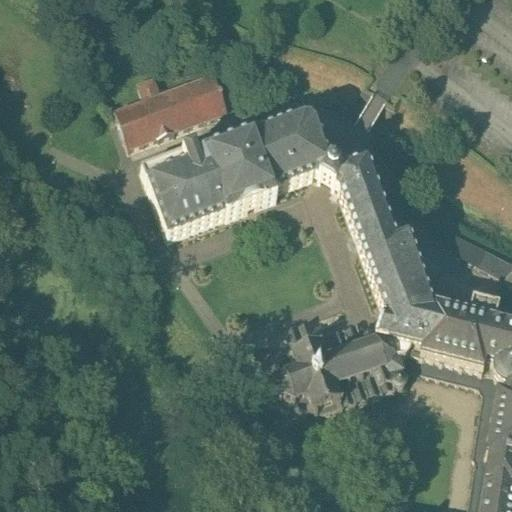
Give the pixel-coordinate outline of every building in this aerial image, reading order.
[(188,91),(160,101),(153,83),(137,89),(143,107),(115,118),(115,117),(113,118),(114,120),(117,128),(123,146),(124,146),(127,154),(126,154),(127,156),(129,156),(129,155),(157,145),(157,146),(158,146),(158,145),(172,140),(172,141),(174,140),(173,139),(201,129),(222,122),(222,117),(221,112),(220,103),(221,103),(219,96),(217,97),(213,91),(208,83),(187,91),(188,91)] [(329,174),(330,172),(327,170),(317,139),(314,131),(303,126),(302,126),(294,129),(295,129),(196,165),(193,156),(140,175),(146,191),(165,243),(166,246),(169,245),(169,244),(224,224),(224,225),(225,225),(226,226),(275,208),(275,207),(275,206),(274,201),(311,187),(312,186),(312,185),(317,188),(316,188),(319,190),(319,189),(321,187),(320,187),(328,174),(329,174)] [(503,329),(501,330),(494,328),(496,318),(471,311),(466,327),(436,320),(437,317),(437,314),(439,314),(435,301),(425,304),(411,260),(414,259),(412,254),(410,256),(407,245),(394,250),(390,240),(398,237),(396,232),(388,235),(381,216),(389,214),(387,208),(379,210),(373,193),(381,191),(379,185),(371,188),(367,175),(365,171),(362,172),(362,173),(344,180),(344,179),(341,178),(339,180),(340,181),(332,194),(331,194),(331,196),(330,196),(333,198),(337,200),(383,325),(378,337),(373,347),(373,349),(386,353),(409,358),(408,361),(408,362),(407,363),(406,364),(418,368),(418,369),(421,370),(421,369),(438,373),(437,375),(440,376),(441,374),(457,378),(457,380),(460,381),(461,379),(477,383),(477,384),(480,385),(480,384),(483,376),(491,378),(491,385),(493,391),(498,396),(504,398),(502,407),(494,405),(493,405),(492,408),(493,409),(490,425),(489,425),(488,428),(490,429),(487,446),(486,445),(485,449),(487,449),(484,466),(483,466),(482,469),(486,469),(479,511),(511,511),(511,338),(510,338),(511,333),(510,331),(509,330),(507,328),(505,328),(503,329)] [(321,187),(319,189),(325,193),(331,196),(331,194),(332,194),(340,181),(339,180),(341,178),(335,175),(330,172),(329,174),(328,174),(320,187),(321,187)] [(78,204),(62,199),(58,210),(74,216),(78,204)] [(486,258),(445,238),(421,214),(414,221),(450,258),(478,273),(486,258)] [(511,280),(511,271),(486,257),(486,258),(478,273),(477,274),(504,288),(506,286),(511,280)] [(358,341),(355,335),(353,336),(354,337),(343,341),(343,339),(340,340),(341,342),(330,346),(330,344),(327,345),(328,346),(323,348),(319,335),(310,339),(308,333),(284,342),(287,352),(284,353),(281,356),(279,360),(279,364),(276,366),(273,366),(272,366),(270,371),(268,373),(270,376),(270,379),(270,381),(275,382),(277,385),(279,384),(280,385),(276,394),(272,394),(272,397),(276,397),(279,406),(276,409),(279,411),(282,409),(290,413),(290,415),(288,415),(288,418),(287,421),(285,422),(287,424),(288,428),(288,430),(291,430),(294,431),(296,433),(298,431),(300,430),(303,429),(303,428),(303,426),(304,424),(305,423),(306,424),(309,422),(310,424),(312,424),(313,427),(317,426),(315,422),(335,415),(336,419),(339,418),(340,420),(341,419),(341,418),(352,414),(353,415),(354,414),(354,413),(365,409),(366,410),(367,410),(367,409),(378,405),(379,406),(381,405),(380,404),(391,400),(392,401),(393,400),(393,398),(396,399),(398,399),(401,397),(403,395),(404,392),(404,389),(402,387),(400,385),(399,382),(401,381),(396,369),(400,369),(403,367),(406,365),(406,364),(407,363),(408,362),(408,361),(409,358),(386,353),(373,349),(373,347),(373,346),(372,347),(372,346),(373,345),(372,344),(371,343),(371,341),(371,340),(369,340),(367,339),(366,338),(365,337),(363,339),(359,340),(359,341),(358,341)]
